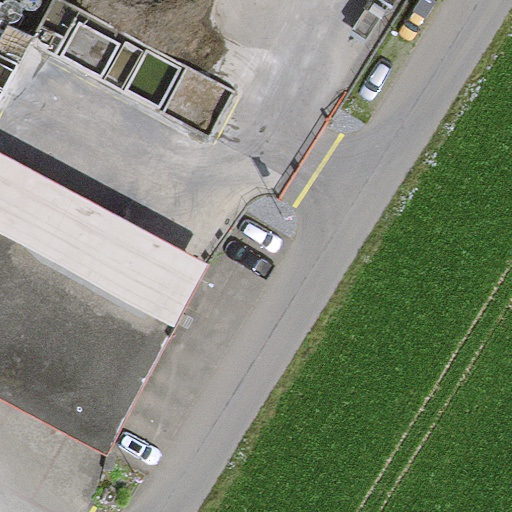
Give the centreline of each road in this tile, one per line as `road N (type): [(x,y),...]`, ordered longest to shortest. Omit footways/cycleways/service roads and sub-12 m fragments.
road 1 (residential): [(478,0),(154,511)]
road 2 (unknown): [(330,0),(314,28),(306,111),(340,218)]
